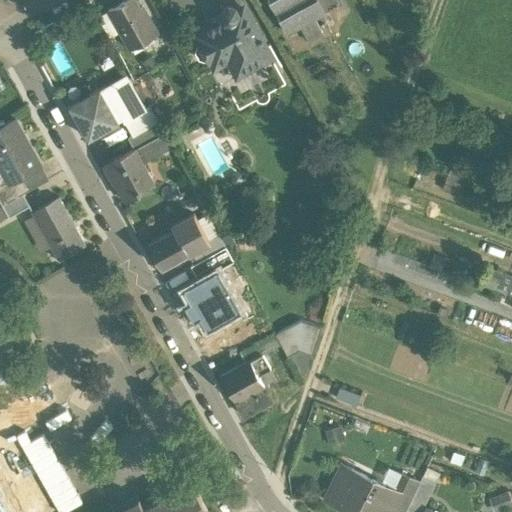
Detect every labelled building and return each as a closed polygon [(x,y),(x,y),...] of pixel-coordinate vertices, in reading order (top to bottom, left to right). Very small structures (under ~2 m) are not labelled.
[(134,0),(126,0),(108,10),(130,48),(157,32),(142,6),(138,8),(134,0)] [(293,0),(268,0),(286,32),(298,25),(305,21),(293,0)] [(293,0),(305,21),(313,16),(324,10),(318,0),(293,0)] [(336,4),(333,0),(318,0),(324,10),(336,4)] [(235,7),(228,4),(221,7),(220,12),(223,18),(196,33),(200,41),(197,42),(195,50),(200,58),(206,60),(210,58),(214,65),(243,49),(248,57),(265,47),(262,40),(263,39),(262,37),(260,37),(243,7),(237,10),(235,7)] [(322,33),(313,16),(305,21),(298,25),(307,41),(322,33)] [(128,81),(109,92),(123,118),(125,122),(145,110),(128,81)] [(100,89),(71,105),(89,137),(123,118),(109,92),(103,95),(100,89)] [(145,110),(125,122),(132,135),(156,122),(157,121),(149,107),(145,110)] [(15,119),(0,127),(0,170),(7,183),(8,184),(22,176),(41,165),(15,119)] [(132,135),(128,138),(134,149),(135,148),(136,148),(162,134),(156,122),(132,135)] [(134,149),(104,165),(115,185),(117,184),(126,199),(141,191),(140,188),(153,181),(136,148),(135,148),(134,149)] [(7,183),(0,187),(0,200),(2,205),(23,193),(30,190),(22,176),(8,184),(7,183)] [(23,193),(2,205),(9,217),(30,206),(23,193)] [(58,196),(31,212),(58,259),(85,244),(58,196)] [(194,213),(172,225),(174,228),(147,244),(155,258),(153,260),(160,272),(167,268),(166,266),(188,254),(210,241),(194,213)] [(210,241),(188,254),(193,264),(201,260),(225,246),(219,236),(210,241)] [(225,246),(201,260),(209,274),(218,269),(233,261),(225,246)] [(511,274),(493,268),(488,286),(511,293),(511,291),(511,274)] [(209,274),(184,289),(191,302),(189,303),(198,318),(200,317),(207,330),(241,310),(218,269),(209,274)] [(273,332),(259,340),(266,352),(280,344),(273,332)] [(259,340),(239,351),(245,361),(250,359),(250,360),(262,353),(263,354),(266,352),(259,340)] [(262,353),(250,360),(258,374),(270,367),(263,354),(262,353)] [(245,361),(221,375),(235,402),(236,401),(244,416),(273,400),(264,385),(258,374),(250,360),(250,359),(245,361)] [(397,489),(342,463),(326,497),(356,511),(378,511),(386,497),(397,502),(402,492),(397,489)] [(426,468),(404,511),(420,511),(439,474),(426,468)] [(393,510),(398,511),(404,511),(420,480),(405,473),(397,489),(402,492),(397,502),(393,510)] [(0,511),(208,511),(191,482),(144,508),(139,498),(114,511),(8,511),(0,496),(0,511)] [(397,502),(386,497),(378,511),(392,511),(393,510),(397,502)]
